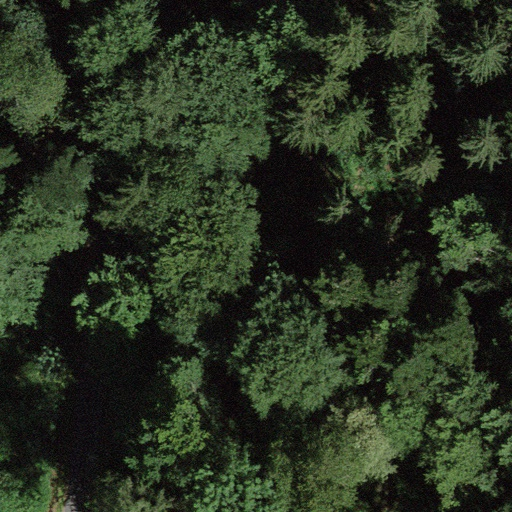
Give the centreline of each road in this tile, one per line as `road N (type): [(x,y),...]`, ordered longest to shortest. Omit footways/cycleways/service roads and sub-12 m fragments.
road 1 (track): [(415,511),(332,279),(250,0)]
road 2 (unclassified): [(127,0),(91,511)]
